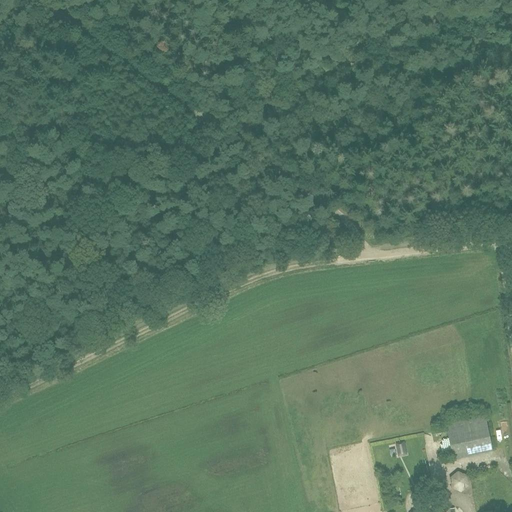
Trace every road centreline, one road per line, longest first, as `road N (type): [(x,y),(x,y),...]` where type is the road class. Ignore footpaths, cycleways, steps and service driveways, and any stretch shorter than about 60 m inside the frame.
road 1 (unclassified): [(511,308),(503,240),(364,256),(347,221),(27,0)]
road 2 (track): [(0,400),(242,283),(364,256)]
